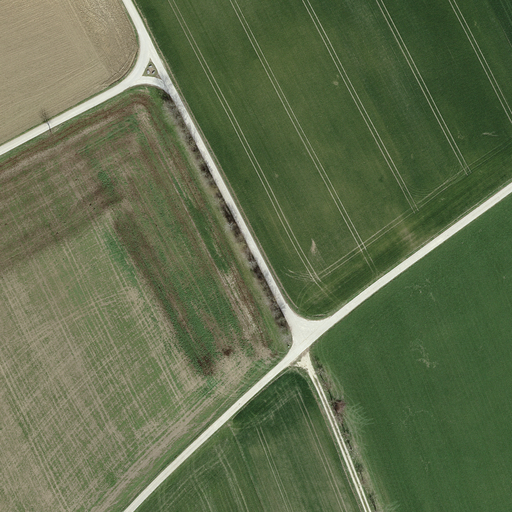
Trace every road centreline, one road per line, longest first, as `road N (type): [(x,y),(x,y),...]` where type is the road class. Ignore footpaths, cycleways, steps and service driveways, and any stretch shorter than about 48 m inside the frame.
road 1 (track): [(124,0),(302,344)]
road 2 (track): [(302,344),(511,187)]
road 3 (track): [(302,344),(130,511)]
road 4 (track): [(0,150),(159,67)]
road 5 (track): [(302,344),(365,511)]
